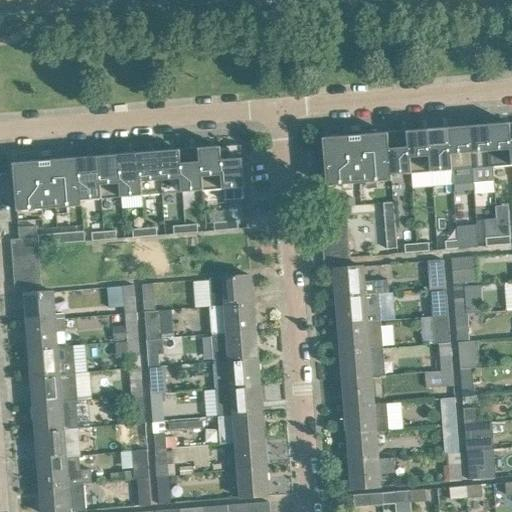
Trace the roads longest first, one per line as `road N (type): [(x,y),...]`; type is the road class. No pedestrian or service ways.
road 1 (residential): [(312,511),(279,107)]
road 2 (residential): [(279,107),(0,130)]
road 3 (residential): [(511,87),(279,107)]
road 4 (secondary): [(0,7),(128,0)]
